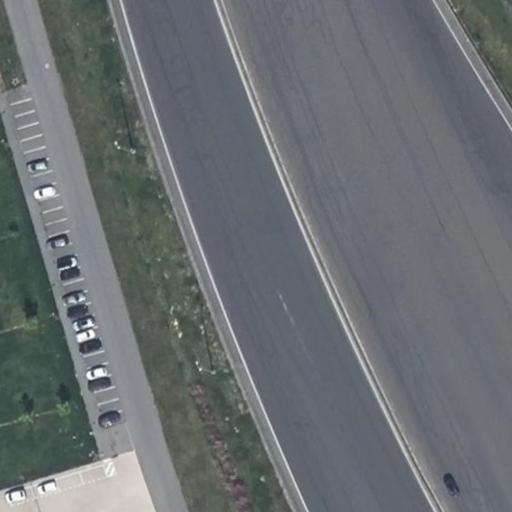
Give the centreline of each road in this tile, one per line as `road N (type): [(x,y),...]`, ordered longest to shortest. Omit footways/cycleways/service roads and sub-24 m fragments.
road 1 (motorway): [(169,0),(218,149),(384,511)]
road 2 (motorway): [(511,326),(368,74),(335,0)]
